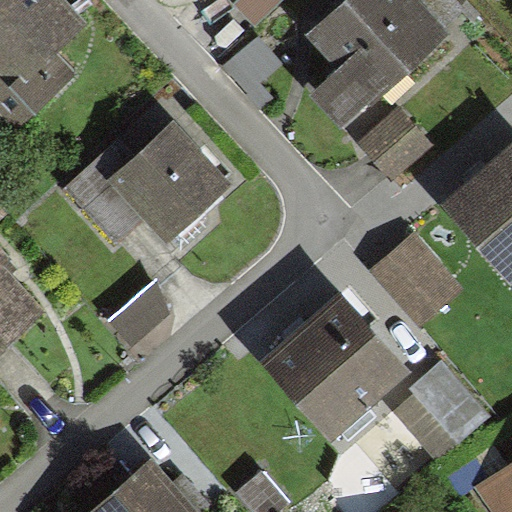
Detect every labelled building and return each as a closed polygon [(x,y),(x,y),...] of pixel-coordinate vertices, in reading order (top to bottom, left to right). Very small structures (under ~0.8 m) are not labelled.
[(0,0),(0,114),(14,130),(76,75),(57,54),(89,25),(65,0),(0,0)] [(280,0),(236,0),(234,3),(256,25),(280,0)] [(450,32),(420,0),(344,0),(343,1),(306,35),(337,68),(309,94),(343,131),(450,32)] [(284,63),(261,34),(224,65),(260,109),(276,97),(262,81),(284,63)] [(400,106),(358,142),(392,181),(434,145),(400,106)] [(132,159),(107,181),(147,224),(165,245),(232,186),(174,121),(132,159)] [(107,181),(132,159),(115,141),(61,189),(117,251),(147,224),(107,181)] [(511,143),(475,175),(441,205),(511,286),(511,285),(511,143)] [(414,232),(369,269),(420,329),(464,292),(414,232)] [(15,262),(0,246),(0,355),(47,312),(12,274),(19,267),(15,262)] [(156,277),(108,320),(132,347),(170,314),(156,277)] [(343,292),(261,362),(331,444),(413,374),(343,292)] [(491,418),(443,360),(411,387),(415,393),(458,444),(491,418)] [(435,463),(458,444),(415,393),(393,411),(435,463)] [(152,459),(90,511),(197,511),(183,495),(172,483),(152,459)] [(511,511),(511,462),(475,487),(492,511),(511,511)] [(263,472),(239,492),(256,511),(278,511),(289,503),(263,472)] [(183,473),(172,483),(183,495),(197,511),(198,511),(209,503),(183,473)]
